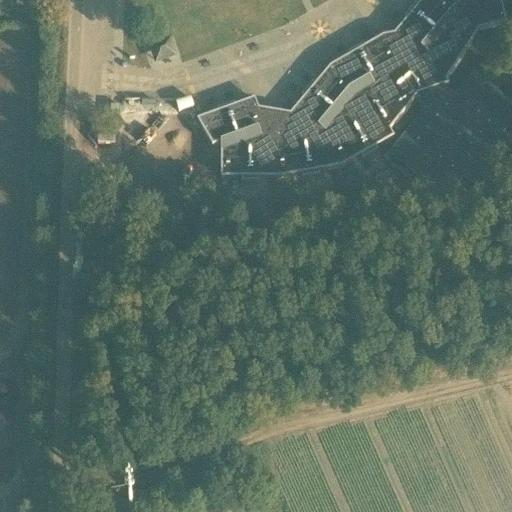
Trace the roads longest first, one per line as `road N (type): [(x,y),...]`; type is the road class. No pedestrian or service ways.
road 1 (unclassified): [(59,511),(77,0)]
road 2 (track): [(60,482),(254,433)]
